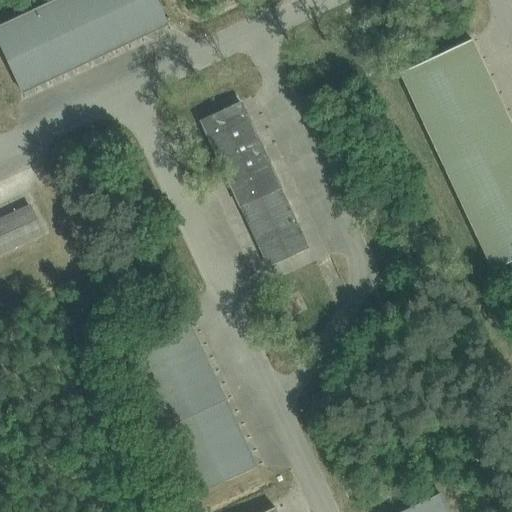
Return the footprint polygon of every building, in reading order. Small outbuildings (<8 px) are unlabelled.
[(168,23),(157,0),(57,0),(0,27),(0,43),(22,91),(168,23)] [(400,72),(409,90),(493,270),(511,261),(511,123),(472,38),(400,72)] [(206,118),(202,120),(203,122),(209,136),(231,183),(241,206),(241,205),(242,206),(269,265),(308,247),(280,188),(281,187),(249,118),(241,101),(234,105),(231,99),(203,112),(206,118)] [(30,205),(0,218),(0,253),(43,234),(37,220),(37,219),(36,219),(30,205)] [(188,320),(127,349),(195,495),(256,466),(188,320)] [(448,511),(440,493),(400,511),(448,511)]
